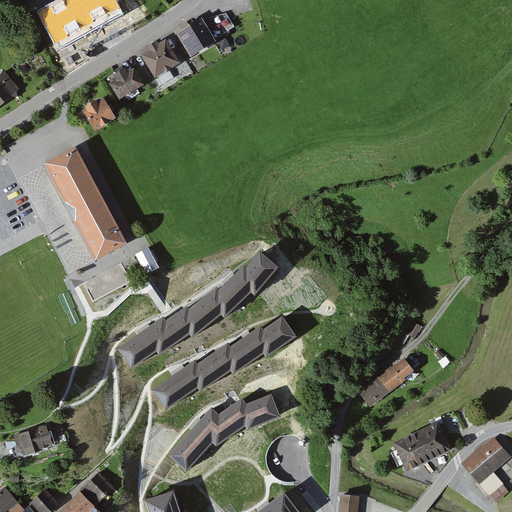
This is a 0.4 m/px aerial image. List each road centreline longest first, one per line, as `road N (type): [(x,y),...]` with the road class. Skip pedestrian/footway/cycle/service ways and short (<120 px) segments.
road 1 (unclassified): [(332,511),(341,416),(353,393),(423,336),(511,230)]
road 2 (residential): [(0,123),(192,0)]
road 3 (unclassified): [(418,511),(465,451),(484,434),(511,426)]
